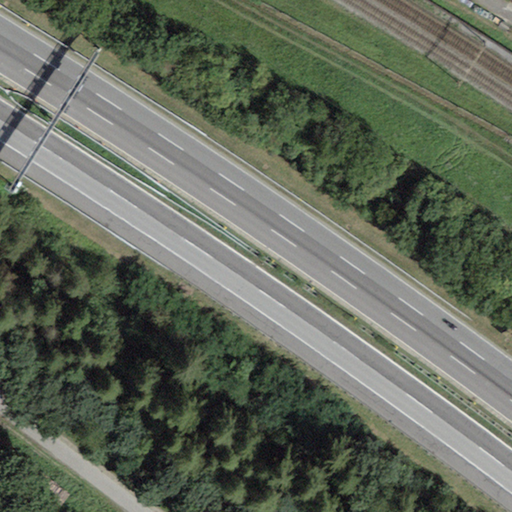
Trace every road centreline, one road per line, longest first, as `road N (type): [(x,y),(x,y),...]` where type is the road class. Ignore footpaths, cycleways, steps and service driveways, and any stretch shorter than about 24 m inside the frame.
road 1 (motorway): [(0,122),(209,256),(511,474)]
road 2 (motorway): [(511,392),(232,193),(0,44)]
road 3 (track): [(511,150),(229,0)]
road 4 (unclassified): [(0,391),(91,439),(171,511)]
